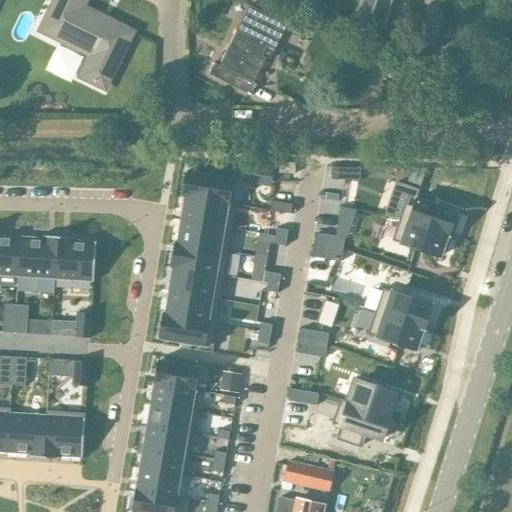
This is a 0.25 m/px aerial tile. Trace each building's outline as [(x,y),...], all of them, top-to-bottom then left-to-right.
[(104,88),(131,32),(81,7),(84,0),(56,0),(41,31),(91,56),(87,65),(76,60),(65,82),(88,93),(93,82),(104,88)] [(355,0),(356,0),(360,4),(352,20),(380,34),(379,36),(381,36),(389,0),(355,0)] [(254,83),(270,49),(274,51),(287,24),(249,5),(219,65),(215,63),(209,75),(252,96),(257,85),(254,83)] [(278,173),(294,174),(295,163),(279,163),(278,173)] [(259,164),(257,180),(271,182),(274,165),(259,164)] [(331,167),(331,180),(360,180),(360,168),(331,167)] [(188,171),(184,196),(237,205),(237,204),(232,203),(236,179),(188,171)] [(407,195),(399,218),(448,235),(449,231),(453,233),(458,218),(454,216),(456,212),(407,195)] [(185,197),(181,220),(233,229),(237,205),(184,196),(183,197),(185,197)] [(271,200),(269,210),(291,214),(292,204),(271,200)] [(399,218),(391,241),(439,257),(441,252),(444,254),(450,239),(446,238),(447,235),(448,236),(448,235),(399,218)] [(176,242),(176,243),(229,252),(233,229),(181,220),(177,242),(176,242)] [(276,228),(275,236),(286,238),(288,230),(276,228)] [(316,233),(314,245),(342,250),(345,238),(316,233)] [(0,275),(18,277),(20,237),(0,235),(0,275)] [(20,237),(18,277),(55,279),(57,238),(57,237),(42,236),(42,237),(42,239),(20,237)] [(275,236),(273,244),(285,246),(286,238),(275,236)] [(57,238),(55,279),(92,281),(92,282),(93,282),(96,242),(94,242),(72,240),(73,240),(73,239),(57,238)] [(176,243),(172,267),(225,276),(229,252),(176,243)] [(314,245),(312,257),(340,262),(342,250),(314,245)] [(173,268),(169,291),(221,299),(225,276),(172,267),(171,268),(173,268)] [(265,272),(263,282),(267,283),(279,285),(280,274),(265,272)] [(267,283),(265,291),(277,293),(279,285),(267,283)] [(382,289),(375,311),(424,328),(430,311),(428,310),(430,305),(382,289)] [(164,313),(164,314),(217,323),(221,299),(169,291),(165,313),(164,313)] [(4,304),(2,332),(14,333),(16,305),(4,304)] [(16,305),(14,333),(26,334),(28,305),(16,305)] [(375,311),(367,334),(415,350),(422,328),(423,329),(424,328),(375,311)] [(77,312),(75,337),(89,338),(91,313),(77,312)] [(164,314),(159,339),(213,348),(217,323),(164,314)] [(260,322),(259,330),(271,332),(272,324),(260,322)] [(300,328),(298,341),(326,345),(328,333),(300,328)] [(259,330),(257,342),(269,344),(271,332),(259,330)] [(298,341),(296,353),(324,358),(326,345),(298,341)] [(0,356),(0,359),(0,384),(11,385),(13,357),(0,356)] [(13,357),(11,385),(25,386),(27,358),(13,357)] [(74,361),(72,385),(86,386),(88,362),(74,361)] [(158,361),(154,383),(194,390),(198,368),(158,361)] [(227,373),(225,390),(236,392),(239,375),(227,373)] [(339,399),(339,400),(388,417),(389,416),(388,416),(388,413),(392,415),(397,400),(393,399),(395,394),(351,379),(344,401),(339,399)] [(154,383),(151,405),(195,412),(199,391),(154,383)] [(290,388),(288,401),(316,406),(318,393),(290,388)] [(223,395),(222,403),(234,405),(235,397),(223,395)] [(333,418),(331,423),(341,426),(336,439),(359,447),(363,434),(381,440),(382,436),(386,437),(391,422),(387,421),(388,417),(339,400),(333,418)] [(151,405),(147,426),(191,433),(192,432),(187,432),(190,412),(195,413),(195,412),(151,405)] [(0,407),(0,452),(6,453),(9,408),(0,407)] [(9,408),(6,453),(28,454),(28,456),(28,455),(28,457),(43,458),(46,411),(45,411),(45,415),(10,413),(10,408),(9,408)] [(46,411),(43,458),(59,459),(59,457),(58,457),(59,456),(80,457),(80,458),(82,458),(85,413),(46,411)] [(147,426),(143,447),(188,455),(191,433),(147,426)] [(218,430),(216,438),(228,440),(230,432),(218,430)] [(143,447),(140,468),(189,477),(189,476),(184,475),(188,455),(143,447)] [(214,451),(213,459),(225,461),(226,453),(214,451)] [(213,459),(211,471),(223,473),(225,461),(213,459)] [(328,492),(333,471),(288,461),(283,481),(328,492)] [(140,468),(136,490),(176,496),(185,498),(189,477),(140,468)] [(136,490),(132,511),(172,511),(175,497),(185,499),(185,498),(136,490)] [(207,493),(205,501),(217,503),(219,495),(207,493)] [(296,499),(292,511),(323,511),(325,506),(296,499)] [(205,501),(203,511),(215,511),(217,503),(205,501)]
